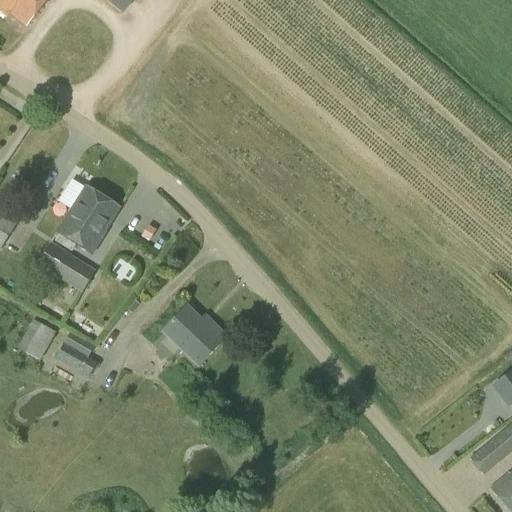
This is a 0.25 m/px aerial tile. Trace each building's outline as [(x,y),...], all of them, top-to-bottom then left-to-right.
[(27,30),(50,0),(0,0),(0,15),(7,21),(10,17),(27,30)] [(98,0),(111,11),(120,0),(98,0)] [(91,254),(119,208),(85,187),(57,233),(59,234),(53,242),(71,253),(76,245),(91,254)] [(0,249),(17,222),(0,211),(0,249)] [(81,294),(95,272),(50,244),(36,266),(81,294)] [(208,328),(187,307),(163,332),(198,367),(226,338),(212,324),(208,328)] [(39,362),(56,334),(33,321),(17,349),(39,362)] [(88,380),(97,364),(87,358),(94,347),(70,333),(55,360),(88,380)] [(511,372),(496,384),(511,405),(511,404),(511,372)] [(483,474),(511,451),(511,425),(471,459),(483,474)] [(509,511),(511,511),(511,470),(490,488),(509,511)]
